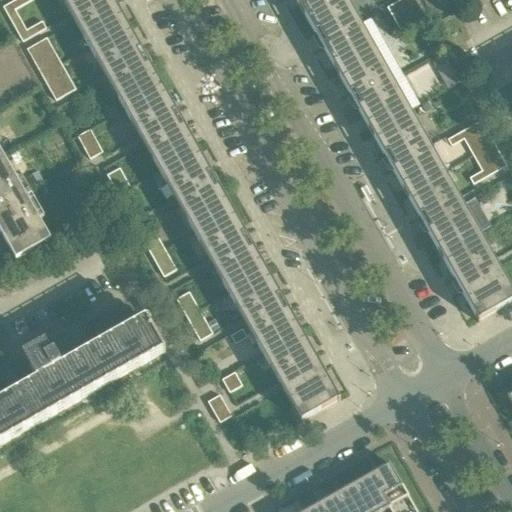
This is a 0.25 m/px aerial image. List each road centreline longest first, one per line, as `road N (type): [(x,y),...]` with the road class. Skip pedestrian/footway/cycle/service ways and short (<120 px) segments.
road 1 (residential): [(174,0),(405,400)]
road 2 (residential): [(443,379),(304,127),(254,53),(232,0)]
road 3 (residential): [(205,511),(405,400)]
road 4 (residential): [(511,502),(443,379)]
road 5 (residential): [(405,400),(469,511)]
